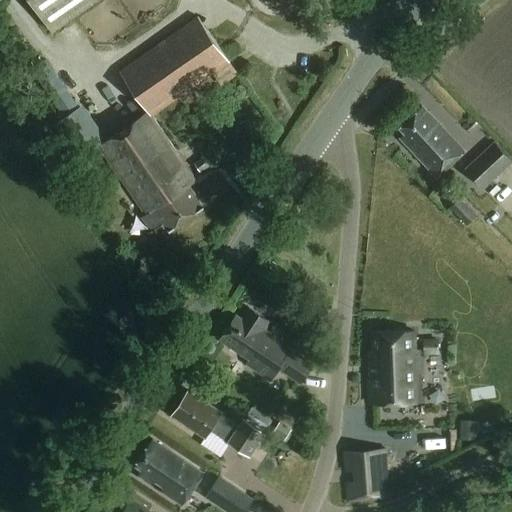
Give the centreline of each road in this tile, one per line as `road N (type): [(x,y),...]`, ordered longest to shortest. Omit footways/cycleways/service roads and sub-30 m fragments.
road 1 (tertiary): [(66,511),(325,125)]
road 2 (unclassified): [(310,511),(332,427),(352,178),(325,125)]
road 3 (tertiary): [(325,125),(423,0)]
